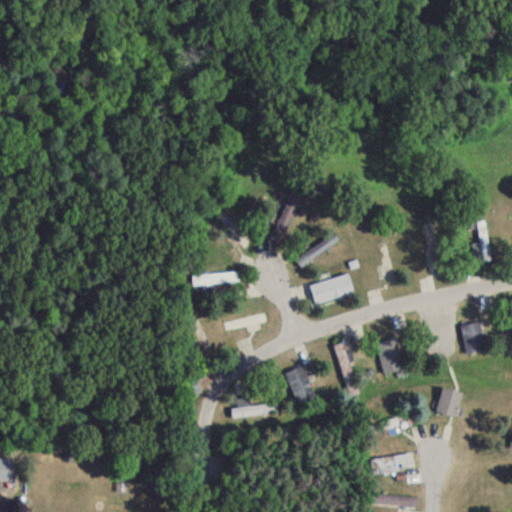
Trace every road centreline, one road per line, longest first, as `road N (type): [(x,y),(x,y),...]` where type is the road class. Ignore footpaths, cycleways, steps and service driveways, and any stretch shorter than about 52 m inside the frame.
road 1 (residential): [(183,511),(183,452),(195,402),(248,364),(288,339),(374,312),(511,286)]
road 2 (residential): [(288,339),(268,282),(271,226),(281,205),(336,175),(361,184),(387,209),(396,248),(387,298),(374,312)]
